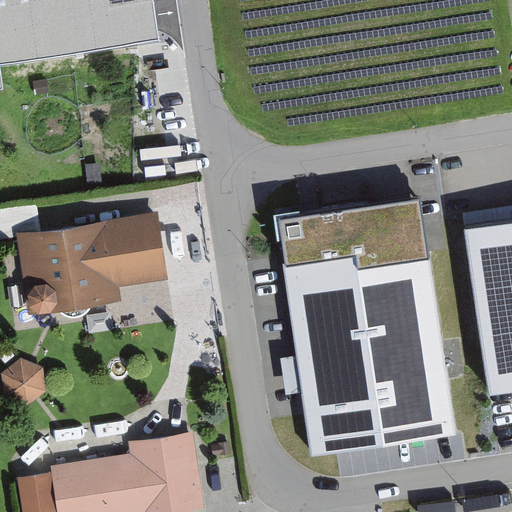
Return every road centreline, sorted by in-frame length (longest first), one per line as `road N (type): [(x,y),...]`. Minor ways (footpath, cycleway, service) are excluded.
road 1 (residential): [(219,173),(255,434),(273,474),(298,491),(327,496),(511,468)]
road 2 (residential): [(511,129),(219,173)]
road 3 (residential): [(192,0),(219,173)]
